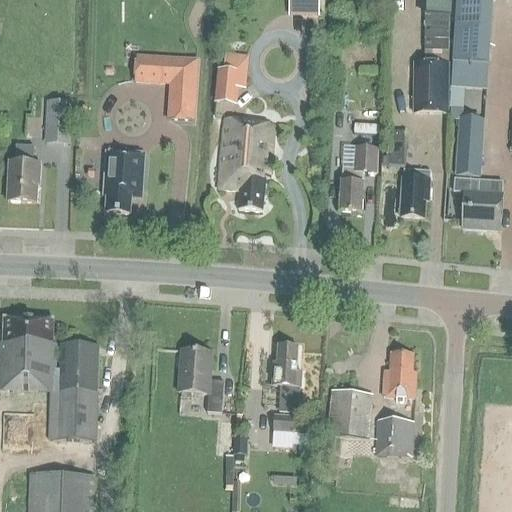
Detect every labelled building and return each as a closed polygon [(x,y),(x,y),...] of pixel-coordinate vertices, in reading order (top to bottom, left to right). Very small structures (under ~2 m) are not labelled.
[(302,0),(303,15),(316,15),(316,0),(302,0)] [(452,63),(489,65),(492,5),(456,3),(452,63)] [(424,17),(424,53),(448,53),(448,17),(424,17)] [(218,74),(216,97),(233,99),(236,76),(244,77),(246,62),(226,60),(224,75),(218,74)] [(193,124),(197,64),(173,62),(171,86),(169,122),(193,124)] [(487,65),(452,63),(451,89),(486,91),(487,65)] [(414,66),(414,115),(447,116),(448,66),(414,66)] [(121,97),(121,117),(148,117),(148,91),(137,90),(137,97),(121,97)] [(69,117),(70,105),(47,104),(46,116),(45,140),(68,141),(69,117)] [(273,127),(255,125),(224,120),(217,192),(239,194),(238,212),(261,214),(264,181),(269,182),(273,127)] [(458,121),(454,178),(479,180),(483,122),(458,121)] [(389,135),(387,167),(404,168),(406,135),(389,135)] [(7,204),(36,205),(37,180),(39,180),(40,166),(32,166),(33,149),(15,148),(14,165),(9,165),(7,204)] [(106,198),(105,214),(129,216),(130,198),(141,199),(144,157),(105,154),(102,198),(106,198)] [(339,215),(360,216),(362,185),(361,185),(361,175),(375,176),(376,156),(354,155),(353,171),(342,171),(341,184),(340,184),(339,215)] [(399,219),(424,221),(425,203),(428,203),(429,173),(403,172),(402,181),(401,181),(399,219)] [(502,184),(478,183),(453,181),(453,194),(464,194),(461,232),(499,234),(502,196),(501,196),(502,184)] [(97,395),(98,348),(60,346),(59,371),(54,371),(55,346),(52,346),(53,321),(3,320),(2,344),(0,344),(0,392),(49,394),(48,442),(95,444),(96,395),(97,395)] [(271,388),(279,388),(278,415),(296,416),(298,390),(299,390),(300,375),(295,374),(297,350),(277,348),(276,365),(272,365),(271,388)] [(181,353),(177,395),(180,395),(180,400),(190,401),(190,396),(208,397),(206,415),(221,416),(223,384),(209,383),(211,355),(181,353)] [(382,399),(414,401),(416,374),(412,373),(413,356),(390,355),(389,373),(384,372),(382,399)] [(324,458),(325,458),(321,460),(321,482),(335,483),(338,459),(339,443),(368,443),(372,398),(330,393),(326,440),(325,440),(324,458)] [(273,418),(271,435),(292,437),(294,420),(273,418)] [(377,422),(375,458),(411,460),(413,424),(377,422)] [(246,458),(246,441),(234,440),(233,458),(246,458)] [(27,511),(93,511),(95,478),(29,476),(27,511)]
